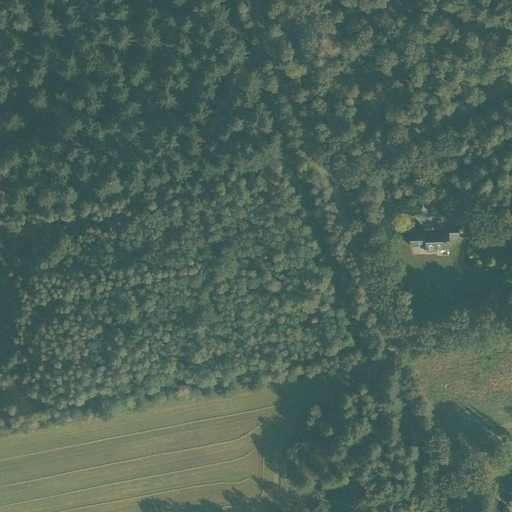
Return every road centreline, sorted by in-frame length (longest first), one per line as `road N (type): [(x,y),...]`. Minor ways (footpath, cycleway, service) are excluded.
road 1 (track): [(392,351),(0,429)]
road 2 (unclassified): [(326,174),(511,81)]
road 3 (unclassified): [(326,174),(250,0)]
road 4 (track): [(326,174),(392,351)]
road 5 (track): [(392,351),(460,511)]
